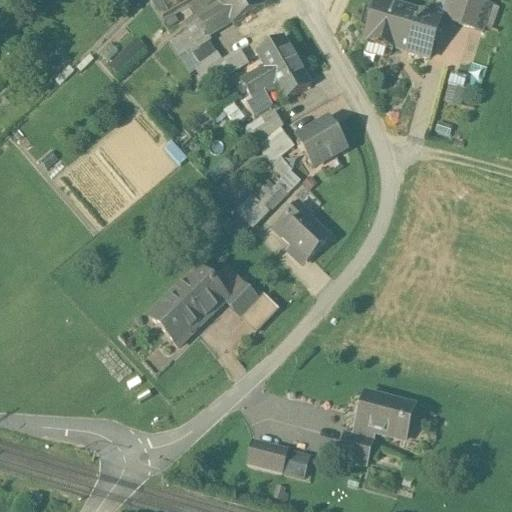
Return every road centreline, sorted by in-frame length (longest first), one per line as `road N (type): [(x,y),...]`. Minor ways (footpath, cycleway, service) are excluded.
road 1 (unclassified): [(130,449),(192,432),(272,363),(345,282),(386,211),(382,144),(300,0)]
road 2 (unclassified): [(130,449),(94,434),(0,419)]
road 3 (track): [(382,144),(511,175)]
